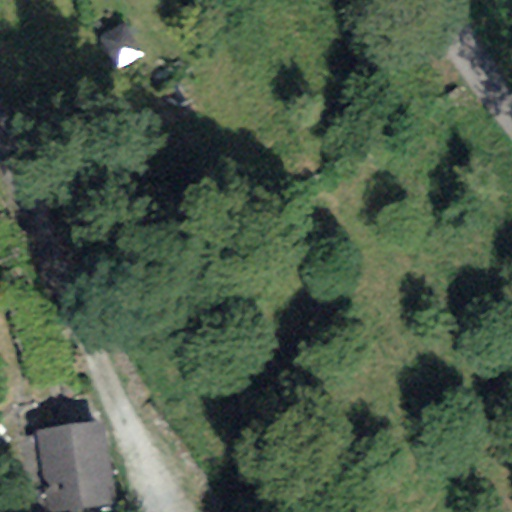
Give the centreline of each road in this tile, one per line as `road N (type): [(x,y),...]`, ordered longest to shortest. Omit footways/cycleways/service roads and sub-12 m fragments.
road 1 (track): [(166,511),(0,134)]
road 2 (unclassified): [(438,0),(465,52),(511,112)]
